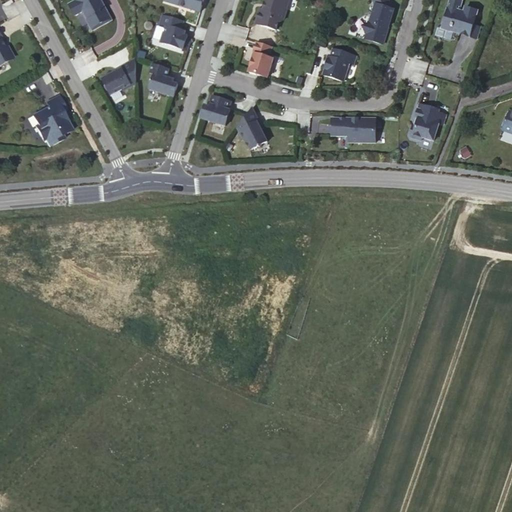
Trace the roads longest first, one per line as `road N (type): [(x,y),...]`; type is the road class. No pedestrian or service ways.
road 1 (tertiary): [(511,192),(363,178),(169,183)]
road 2 (residential): [(198,72),(295,102),(373,105),(387,97),(397,74),(417,0)]
road 3 (residential): [(28,0),(127,187)]
road 4 (track): [(183,275),(84,246),(0,244)]
road 5 (tertiary): [(127,187),(0,201)]
